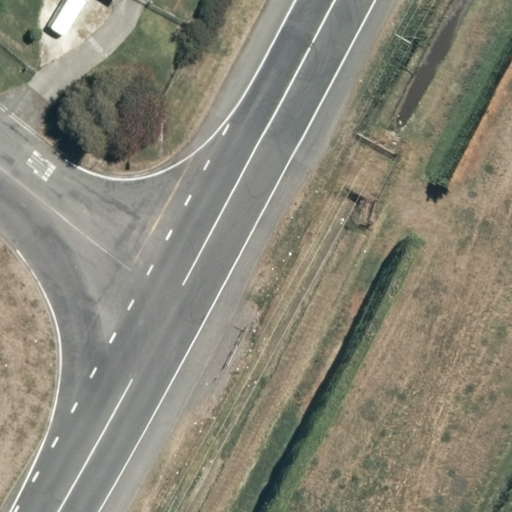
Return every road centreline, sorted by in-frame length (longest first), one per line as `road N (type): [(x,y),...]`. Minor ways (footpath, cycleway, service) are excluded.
road 1 (secondary): [(336,0),(175,302)]
road 2 (secondary): [(175,302),(60,511)]
road 3 (secondary): [(175,302),(0,165)]
